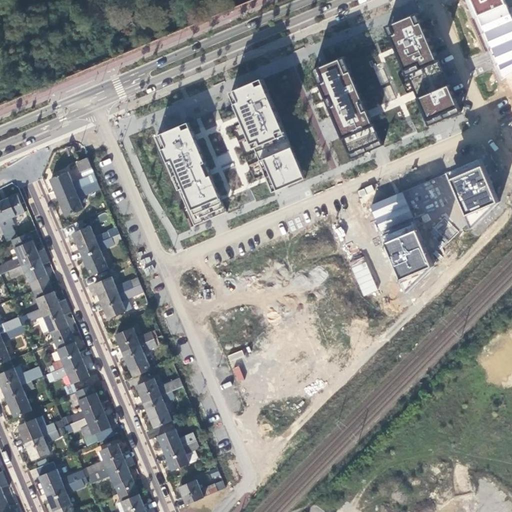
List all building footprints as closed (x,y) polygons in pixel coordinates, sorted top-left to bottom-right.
[(511,0),(469,0),(504,80),(511,73),(511,18),(504,0),(511,0)] [(462,111),(419,12),(388,25),(392,37),(311,70),(317,85),(309,88),(323,120),(333,115),(350,159),(383,145),(377,129),(423,110),(429,126),(462,111)] [(305,179),(263,78),(230,92),(235,103),(157,136),(162,149),(158,151),(190,228),(227,212),(221,200),(267,180),(273,192),(305,179)] [(91,168),(87,158),(77,162),(81,172),(91,168)] [(500,204),(482,158),(446,174),(473,231),(500,204)] [(51,180),(58,198),(97,182),(91,168),(81,172),(84,179),(73,183),(68,172),(51,180)] [(97,182),(58,198),(66,216),(84,209),(79,198),(100,189),(97,182)] [(435,265),(404,192),(370,206),(404,295),(435,265)] [(18,195),(0,202),(0,224),(3,232),(5,231),(1,223),(25,213),(18,195)] [(74,234),(81,251),(112,238),(110,233),(96,238),(91,226),(74,234)] [(14,269),(40,258),(30,233),(13,240),(20,258),(0,266),(0,271),(1,274),(14,269)] [(112,238),(81,251),(91,277),(109,269),(102,251),(115,245),(112,238)] [(34,291),(51,283),(40,258),(14,269),(16,273),(25,269),(34,291)] [(95,285),(102,301),(136,287),(135,284),(132,285),(130,281),(116,287),(112,277),(95,285)] [(44,316),(62,309),(51,283),(34,291),(41,309),(28,315),(31,322),(40,318),(44,316)] [(136,287),(102,301),(109,319),(127,312),(123,302),(144,293),(141,285),(136,287)] [(62,309),(44,316),(50,330),(55,341),(72,334),(62,309)] [(50,330),(44,316),(40,318),(46,332),(50,330)] [(0,334),(14,329),(22,325),(19,318),(0,326),(0,334)] [(117,335),(123,352),(157,338),(154,331),(138,338),(134,328),(117,335)] [(14,329),(0,334),(0,363),(11,360),(3,343),(17,337),(14,329)] [(56,370),(83,359),(72,334),(55,341),(62,358),(53,362),(56,370)] [(157,338),(123,352),(134,378),(151,370),(144,352),(160,345),(157,338)] [(243,350),(227,350),(226,359),(242,359),(243,350)] [(90,376),(83,359),(56,370),(53,372),(56,379),(69,374),(73,384),(90,376)] [(233,368),(235,381),(243,380),(241,366),(233,368)] [(0,373),(0,381),(4,392),(35,380),(32,372),(18,377),(14,368),(0,373)] [(35,380),(4,392),(15,417),(32,411),(24,391),(42,384),(40,378),(35,380)] [(137,386),(144,402),(172,391),(183,386),(180,379),(159,388),(155,379),(137,386)] [(104,410),(93,385),(76,392),(84,411),(71,417),(74,423),(77,422),(87,417),(104,410)] [(172,391),(144,402),(155,428),(173,421),(165,403),(175,398),(172,391)] [(111,427),(104,410),(87,417),(94,434),(111,427)] [(19,426),(26,443),(57,430),(54,423),(40,429),(35,419),(19,426)] [(57,430),(26,443),(33,460),(50,453),(46,444),(64,436),(61,428),(57,430)] [(159,436),(166,454),(197,440),(194,433),(180,439),(176,429),(159,436)] [(197,440),(166,454),(173,470),(190,463),(186,453),(200,447),(197,440)] [(91,475),(125,461),(118,444),(101,451),(105,461),(88,467),(91,475)] [(119,493),(136,486),(125,461),(91,475),(94,482),(111,475),(119,493)] [(40,476),(47,494),(64,486),(78,481),(74,473),(60,478),(56,469),(40,476)] [(180,487),(187,504),(226,488),(223,481),(202,490),(198,480),(180,487)] [(0,510),(9,507),(0,485),(0,510)] [(74,511),(64,486),(47,494),(54,511),(74,511)] [(145,511),(147,511),(139,495),(136,486),(119,493),(126,511),(145,511)] [(126,511),(122,502),(117,504),(120,511),(126,511)]
